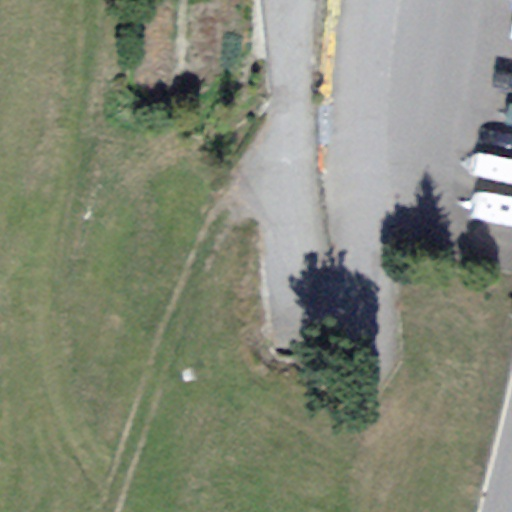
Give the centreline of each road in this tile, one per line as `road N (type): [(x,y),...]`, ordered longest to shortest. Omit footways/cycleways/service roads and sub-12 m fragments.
road 1 (residential): [(265,0),(285,258),(301,306),(326,326),(360,315),(366,297),(366,110),(377,0)]
road 2 (track): [(281,203),(198,306),(144,511)]
